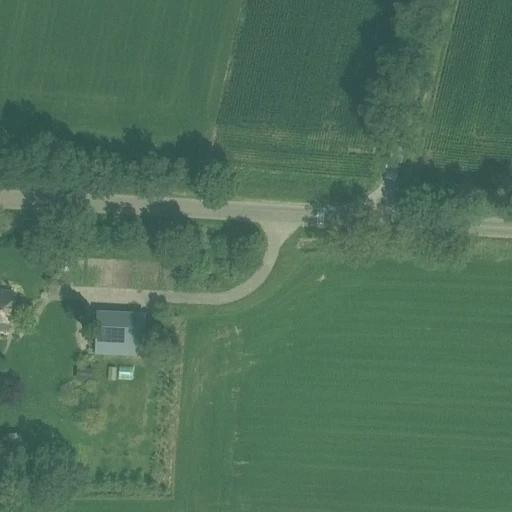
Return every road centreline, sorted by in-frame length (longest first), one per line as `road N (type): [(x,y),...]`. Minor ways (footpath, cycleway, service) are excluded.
road 1 (unclassified): [(381,217),(0,202)]
road 2 (unclassified): [(381,217),(435,0)]
road 3 (unclassified): [(511,226),(381,217)]
